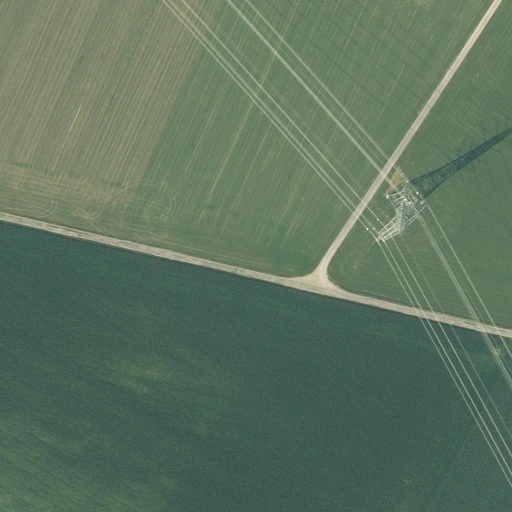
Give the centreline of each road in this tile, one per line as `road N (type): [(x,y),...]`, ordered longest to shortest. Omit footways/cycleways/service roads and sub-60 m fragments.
road 1 (residential): [(0,216),(511,329)]
road 2 (track): [(315,288),(497,0)]
